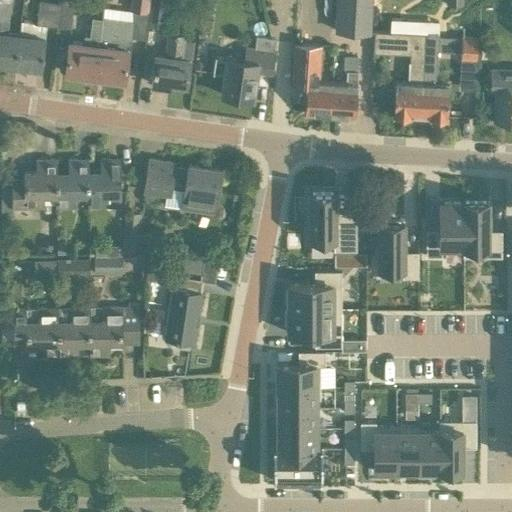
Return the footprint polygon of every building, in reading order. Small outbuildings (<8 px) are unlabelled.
[(0,0),(0,64),(14,67),(18,35),(6,34),(9,0),(0,0)] [(45,0),(39,0),(36,24),(58,26),(61,2),(45,0)] [(132,0),(131,7),(147,10),(147,0),(132,0)] [(151,0),(149,22),(161,24),(164,0),(151,0)] [(336,0),(335,29),(370,31),(371,0),(336,0)] [(61,2),(58,26),(70,28),(73,3),(72,3),(61,2)] [(98,37),(93,76),(123,80),(127,50),(129,50),(132,21),(115,19),(117,9),(103,7),(102,18),(101,18),(98,37)] [(68,42),(64,72),(93,76),(97,45),(98,42),(98,37),(101,18),(92,17),(90,36),(84,35),(83,44),(68,42)] [(373,52),(408,54),(407,81),(395,80),(393,115),(397,115),(398,119),(406,119),(409,116),(419,117),(421,82),(423,33),(374,31),(373,52)] [(154,55),(150,84),(168,86),(169,83),(184,85),(187,59),(181,58),(183,39),(184,35),(168,33),(165,56),(164,56),(154,55)] [(421,82),(419,117),(431,117),(432,120),(440,121),(443,118),(447,118),(449,83),(436,83),(437,49),(439,49),(439,34),(425,33),(423,33),(421,82)] [(18,35),(14,67),(40,70),(44,38),(18,35)] [(215,56),(213,71),(224,72),(220,94),(251,99),(256,71),(270,73),(275,38),(256,35),(253,54),(244,52),(243,60),(226,58),(215,56)] [(462,35),(460,57),(476,57),(477,35),(462,35)] [(294,44),(292,84),(306,85),(304,112),(329,114),(331,82),(317,81),(319,45),(294,44)] [(344,55),(344,69),(357,69),(357,56),(344,55)] [(478,58),(461,58),(460,86),(476,87),(478,58)] [(511,66),(492,66),(491,88),(496,88),(494,120),(509,121),(511,124),(511,66)] [(331,82),(329,114),(354,115),(357,71),(345,70),(345,83),(331,82)] [(67,171),(55,171),(55,207),(75,206),(75,195),(87,195),(87,206),(87,170),(87,158),(67,159),(67,171)] [(99,170),(87,170),(87,206),(107,206),(120,206),(120,195),(119,158),(99,158),(99,170)] [(148,158),(142,191),(164,195),(163,204),(180,207),(180,208),(212,213),(214,203),(219,169),(187,164),(186,169),(172,167),(173,162),(148,158)] [(10,187),(0,187),(1,211),(11,211),(11,208),(43,207),(43,196),(55,196),(55,207),(55,171),(54,159),(35,159),(35,172),(22,172),(22,180),(10,180),(10,187)] [(307,197),(307,213),(309,213),(309,242),(333,242),(333,249),(356,249),(356,210),(335,210),(335,192),(309,192),(309,197),(307,197)] [(462,245),(462,256),(501,256),(501,229),(488,229),(488,200),(462,200),(462,202),(464,202),(464,245),(462,245)] [(426,228),(426,254),(441,254),(441,245),(462,245),(464,245),(464,202),(462,202),(439,202),(439,228),(426,228)] [(128,215),(123,247),(134,249),(139,216),(128,215)] [(378,222),(378,267),(402,267),(402,277),(418,277),(418,250),(403,250),(403,222),(398,222),(398,219),(383,219),(383,222),(378,222)] [(148,230),(145,250),(160,252),(161,250),(163,232),(148,230)] [(43,240),(41,243),(42,246),(44,248),(46,249),(49,249),(52,247),(53,244),(53,241),(51,239),(48,238),(45,238),(43,240)] [(65,241),(57,241),(57,253),(65,253),(65,241)] [(122,256),(94,256),(95,272),(123,272),(122,256)] [(146,256),(146,278),(160,278),(160,256),(146,256)] [(181,256),(179,271),(201,274),(200,275),(214,277),(217,256),(181,256)] [(54,259),(34,259),(34,275),(54,275),(54,259)] [(89,259),(57,259),(57,274),(89,274),(89,259)] [(286,289),(286,304),(288,304),(288,308),(341,307),(341,269),(314,269),(314,283),(288,283),(288,289),(286,289)] [(173,275),(163,338),(174,340),(175,346),(188,348),(190,342),(193,343),(203,279),(173,275)] [(5,282),(5,297),(20,297),(20,282),(5,282)] [(88,307),(56,308),(57,356),(77,356),(77,344),(89,344),(88,307)] [(95,307),(88,307),(89,344),(89,355),(108,355),(108,343),(122,343),(122,338),(138,338),(138,307),(121,307),(111,307),(101,307),(95,307)] [(285,311),(285,326),(288,326),(288,331),(314,331),(314,345),(341,345),(341,307),(288,308),(288,311),(285,311)] [(56,308),(12,308),(12,344),(25,344),(25,356),(57,356),(56,308)] [(277,363),(277,387),(278,387),(278,386),(315,386),(315,387),(320,387),(320,384),(320,365),(325,365),(324,349),(298,349),(298,363),(277,363)] [(333,365),(325,365),(320,365),(320,384),(333,384),(333,365)] [(344,379),(344,392),(354,392),(354,379),(344,379)] [(278,387),(278,406),(315,406),(315,387),(315,386),(278,386),(278,387)] [(405,391),(405,401),(418,401),(418,391),(405,391)] [(418,391),(418,401),(431,401),(431,391),(418,391)] [(344,398),(343,411),(353,411),(354,398),(344,398)] [(278,406),(278,426),(315,426),(315,406),(278,406)] [(344,417),(344,430),(353,430),(354,417),(344,417)] [(439,467),(438,467),(438,468),(462,468),(462,446),(475,446),(475,419),(438,419),(438,430),(439,430),(439,467)] [(360,420),(360,447),(373,447),(373,468),(396,468),(396,425),(375,425),(375,420),(360,420)] [(396,425),(396,468),(418,467),(418,430),(419,430),(419,425),(396,425)] [(278,446),(278,447),(315,447),(315,446),(315,426),(278,426),(278,446)] [(418,430),(418,467),(438,467),(439,467),(439,430),(438,430),(419,430),(418,430)] [(343,436),(344,450),(353,450),(353,436),(343,436)] [(272,468),(272,479),(320,479),(320,446),(315,446),(315,447),(278,447),(278,446),(272,446),(272,457),(272,468)] [(344,450),(344,462),(354,462),(353,450),(344,450)]
